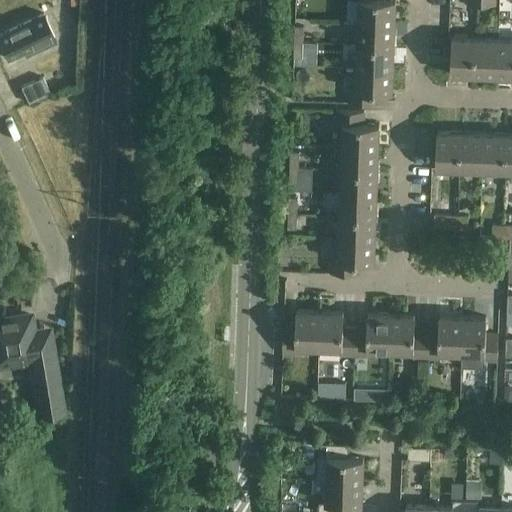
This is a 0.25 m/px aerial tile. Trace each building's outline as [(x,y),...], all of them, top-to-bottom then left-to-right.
[(359,0),(359,21),(395,22),(396,0),(359,0)] [(26,55),(56,41),(43,15),(0,35),(0,41),(8,59),(24,52),(26,55)] [(395,45),(395,22),(359,21),(358,44),(395,45)] [(295,26),(295,42),(304,42),(304,27),(295,26)] [(474,75),(476,38),(453,37),(451,74),(474,75)] [(497,76),(499,39),(476,38),(474,75),(497,76)] [(511,76),(511,39),(499,39),(497,76),(511,76)] [(303,58),(304,42),(295,42),(294,57),(303,58)] [(394,69),(395,45),(358,44),(357,67),(394,69)] [(393,92),(394,69),(357,67),(356,90),(350,90),(349,103),(377,104),(377,91),(393,92)] [(20,87),(21,88),(28,104),(50,93),(42,77),(20,87)] [(343,123),(342,146),(379,147),(380,124),(364,124),(365,111),(337,110),(337,123),(343,123)] [(459,169),(461,132),(438,131),(436,168),(459,169)] [(482,170),(484,133),(461,132),(459,169),(482,170)] [(505,170),(507,134),(484,133),(482,170),(505,170)] [(378,170),(379,147),(342,146),(341,169),(378,170)] [(291,152),(290,168),(299,168),(300,152),(291,152)] [(299,183),(299,168),(290,168),(290,183),(299,183)] [(377,193),(378,170),(341,169),(341,192),(377,193)] [(377,216),(377,193),(341,192),(340,215),(377,216)] [(289,198),(289,213),(298,213),(298,198),(289,198)] [(297,229),(298,213),(289,213),(288,229),(297,229)] [(457,228),(458,215),(435,214),(434,227),(457,228)] [(376,239),(377,216),(340,215),(339,238),(376,239)] [(469,216),(458,215),(457,228),(468,228),(469,216)] [(503,238),(504,225),(493,224),(492,237),(503,238)] [(511,237),(511,225),(504,225),(503,238),(511,237)] [(375,262),(376,239),(339,238),(338,261),(332,260),(331,273),(359,274),(359,262),(375,262)] [(319,348),(321,311),(297,310),(297,326),(284,325),(283,353),(296,353),(296,347),(319,348)] [(344,312),(321,311),(319,348),(342,349),(342,355),(355,355),(356,328),(343,327),(344,312)] [(391,350),(392,314),(369,313),(368,328),(356,328),(355,355),(367,356),(368,350),(391,350)] [(415,314),(392,314),(391,350),(414,351),(414,358),(426,358),(427,331),(415,330),(415,314)] [(63,413),(55,369),(51,340),(35,343),(30,315),(0,320),(0,365),(31,361),(40,417),(63,413)] [(462,353),(463,316),(440,315),(439,331),(427,331),(426,358),(439,358),(439,352),(462,353)] [(487,317),(463,316),(462,353),(485,354),(485,360),(498,361),(499,333),(486,333),(487,317)] [(0,369),(0,382),(1,385),(24,377),(19,364),(0,369)] [(333,388),(333,398),(346,399),(346,389),(333,388)] [(349,445),(321,444),(321,457),(327,457),(326,480),(363,481),(364,458),(349,457),(349,445)] [(408,447),(408,459),(431,460),(431,448),(408,447)] [(362,504),(363,481),(326,480),(326,503),(319,503),(318,511),(346,511),(347,504),(362,504)] [(465,511),(466,501),(453,500),(453,507),(430,506),(429,511),(465,511)] [(501,511),(501,508),(478,507),(479,501),(466,501),(465,511),(501,511)]
